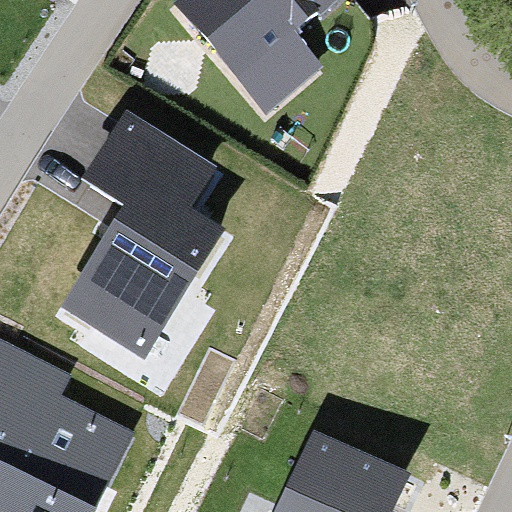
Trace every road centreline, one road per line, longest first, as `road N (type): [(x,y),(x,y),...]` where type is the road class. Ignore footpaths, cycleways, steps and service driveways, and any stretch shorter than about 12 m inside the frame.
road 1 (residential): [(107,0),(0,167)]
road 2 (residential): [(511,89),(470,61),(431,0)]
